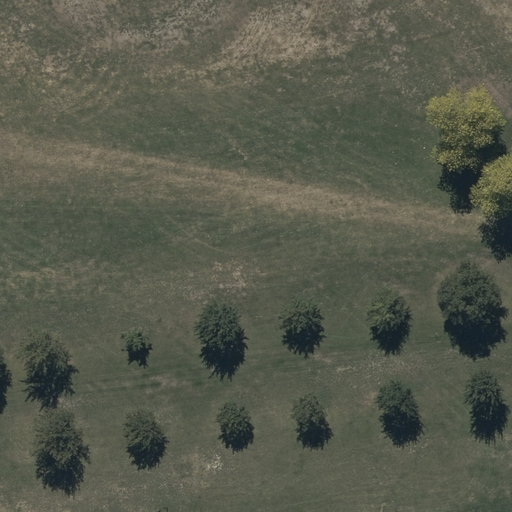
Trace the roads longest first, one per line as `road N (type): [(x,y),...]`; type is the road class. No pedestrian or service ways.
road 1 (track): [(0,401),(511,344)]
road 2 (track): [(511,107),(422,0)]
